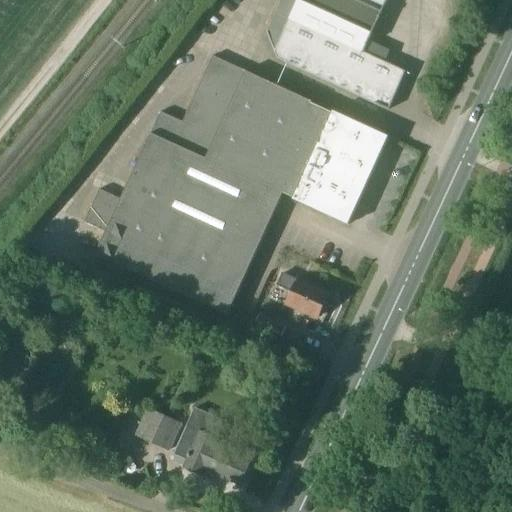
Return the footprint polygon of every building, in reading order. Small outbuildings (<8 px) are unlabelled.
[(281,0),(265,34),(276,60),(387,112),(406,72),(363,53),(387,0),(281,0)] [(99,190),(84,222),(105,232),(95,255),(170,289),(227,315),(239,289),(283,193),(293,197),(292,200),(348,225),(389,137),(332,111),(331,113),(311,104),(312,102),(213,56),(183,122),(161,112),(124,191),(120,199),(106,193),(99,190)] [(45,289),(54,275),(36,265),(27,281),(42,289),(44,291),(45,289)] [(282,272),(276,286),(292,293),(288,304),(317,317),(328,293),(315,287),(316,285),(299,277),(298,280),(282,272)] [(278,347),(287,326),(259,315),(252,331),(248,329),(245,335),(278,347)] [(135,436),(169,452),(182,424),(147,408),(135,436)] [(221,420),(194,409),(174,455),(186,460),(183,467),(203,476),(206,470),(240,485),(251,460),(217,444),(219,439),(214,437),(221,420)]
